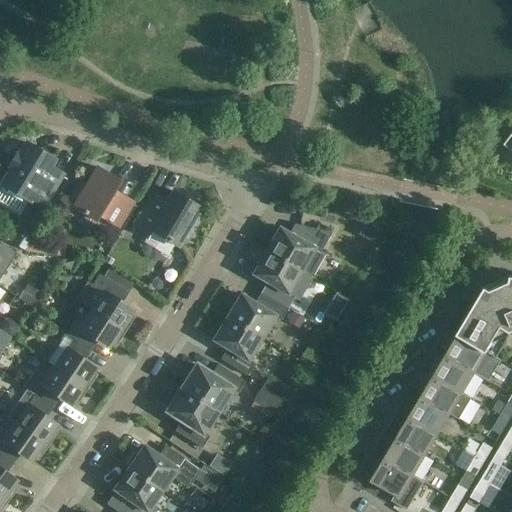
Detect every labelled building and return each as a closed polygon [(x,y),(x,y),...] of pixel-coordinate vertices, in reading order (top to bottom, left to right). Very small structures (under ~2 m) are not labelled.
[(30,200),(43,208),(63,174),(50,166),(54,160),(53,159),(54,157),(41,149),(40,151),(26,143),(18,155),(16,154),(8,167),(10,168),(1,184),(7,188),(6,190),(22,199),(23,197),(29,201),(30,200)] [(118,227),(132,202),(113,191),(120,181),(97,167),(73,207),(96,221),(99,216),(118,227)] [(154,193),(133,229),(146,237),(150,230),(177,246),(183,237),(188,238),(194,219),(200,208),(196,205),(199,201),(186,198),(186,199),(172,191),(167,200),(154,193)] [(348,217),(340,215),(339,222),(347,224),(348,217)] [(294,236),(279,228),(266,251),(301,271),(314,249),(320,252),(331,233),(299,226),(294,236)] [(18,227),(10,241),(25,250),(34,236),(18,227)] [(0,260),(1,258),(5,261),(15,245),(3,238),(0,243),(0,242),(0,260)] [(288,293),(301,271),(266,251),(252,274),(267,282),(261,293),(287,309),(294,297),(288,293)] [(91,310),(125,332),(135,317),(121,303),(128,293),(100,274),(93,285),(103,291),(91,310)] [(458,335),(497,358),(511,333),(511,277),(511,281),(490,291),(486,288),(458,335)] [(32,306),(41,293),(27,284),(18,298),(32,306)] [(159,293),(164,296),(168,290),(163,287),(159,293)] [(274,317),(280,320),(287,309),(261,293),(255,303),(241,294),(227,317),(261,338),(274,317)] [(116,347),(125,332),(91,310),(86,317),(81,314),(67,335),(79,343),(91,351),(97,340),(116,347)] [(298,328),(304,320),(293,313),(288,321),(298,328)] [(254,364),(248,360),(261,338),(227,317),(213,340),(227,349),(221,359),(247,375),(254,364)] [(0,328),(0,330),(2,331),(11,337),(18,326),(7,319),(0,328)] [(448,357),(475,373),(489,381),(501,361),(497,358),(458,335),(458,336),(460,337),(448,357)] [(84,361),(91,351),(79,343),(73,352),(66,348),(54,367),(87,390),(97,375),(84,361)] [(435,378),(463,395),(475,373),(448,357),(435,378)] [(197,365),(182,388),(217,411),(231,389),(237,393),(244,381),(218,364),(211,375),(197,365)] [(77,404),(87,390),(54,367),(41,386),(47,390),(41,399),(52,407),(59,397),(77,404)] [(269,376),(261,388),(281,400),(289,387),(269,376)] [(423,398),(451,414),(463,395),(435,378),(423,398)] [(209,436),(203,433),(217,411),(182,388),(167,411),(181,420),(175,431),(201,448),(209,436)] [(274,412),(281,400),(261,388),(253,400),(274,412)] [(411,418),(439,435),(451,414),(423,398),(411,418)] [(45,418),(52,407),(41,399),(34,409),(28,405),(15,423),(48,446),(58,432),(45,418)] [(500,416),(509,422),(511,417),(511,404),(509,402),(500,416)] [(509,422),(500,416),(492,430),(501,436),(509,422)] [(399,439),(426,456),(439,435),(411,418),(399,439)] [(38,461),(48,446),(15,423),(10,430),(4,426),(0,432),(0,453),(1,455),(13,463),(20,454),(38,461)] [(386,460),(414,477),(426,456),(399,439),(386,460)] [(511,448),(511,446),(504,442),(496,455),(505,460),(511,448)] [(476,457),(485,463),(493,449),(484,443),(476,457)] [(214,493),(223,479),(203,466),(200,470),(169,449),(163,459),(144,446),(138,455),(134,452),(126,464),(129,466),(129,468),(162,491),(172,477),(188,488),(194,479),(214,493)] [(6,473),(13,463),(1,455),(0,456),(0,496),(8,502),(18,488),(6,473)] [(217,457),(211,466),(223,474),(230,465),(217,457)] [(485,463),(476,457),(467,472),(476,477),(485,463)] [(401,498),(414,477),(386,460),(374,481),(401,498)] [(492,482),(496,484),(502,474),(489,467),(482,479),(491,485),(492,482)] [(155,511),(158,508),(153,504),(162,491),(129,468),(113,490),(132,503),(125,511),(155,511)] [(491,485),(482,479),(474,492),(483,497),(491,485)] [(451,499),(460,504),(468,490),(460,485),(451,499)] [(455,511),(460,504),(451,499),(443,511),(455,511)]
